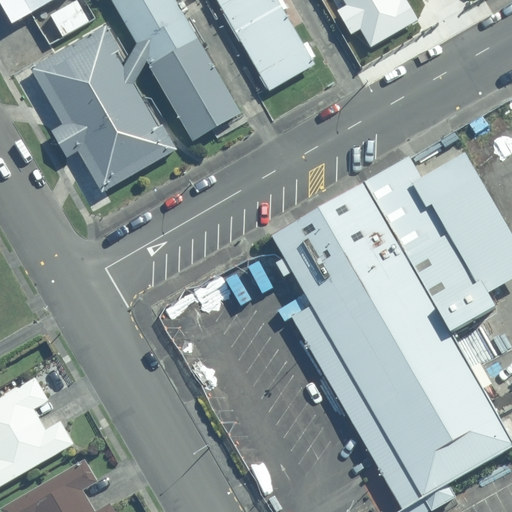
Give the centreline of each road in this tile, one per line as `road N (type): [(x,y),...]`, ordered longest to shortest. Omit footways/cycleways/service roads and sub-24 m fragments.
road 1 (unclassified): [(511,42),(78,290)]
road 2 (residential): [(78,290),(205,511)]
road 3 (residential): [(0,154),(78,290)]
